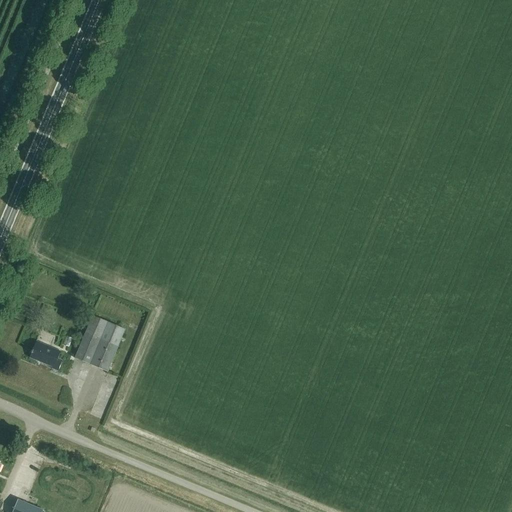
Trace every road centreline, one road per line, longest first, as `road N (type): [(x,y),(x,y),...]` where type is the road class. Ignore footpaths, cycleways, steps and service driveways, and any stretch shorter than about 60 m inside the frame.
road 1 (unclassified): [(0,405),(261,511)]
road 2 (tertiary): [(0,244),(100,0)]
